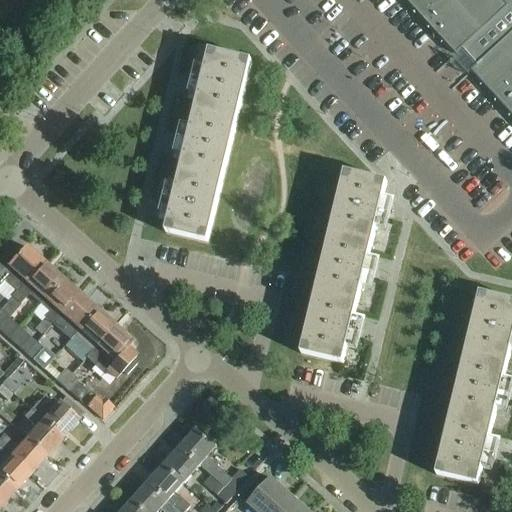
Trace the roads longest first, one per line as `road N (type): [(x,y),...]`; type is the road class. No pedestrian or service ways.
road 1 (unclassified): [(163,0),(4,179)]
road 2 (residential): [(352,0),(511,174)]
road 3 (residential): [(240,390),(269,302),(170,279),(144,302)]
road 4 (residential): [(379,511),(404,441),(396,424),(305,400),(279,422)]
road 5 (residential): [(203,355),(60,511)]
road 6 (residential): [(4,179),(144,302)]
road 7 (residential): [(279,422),(377,511)]
